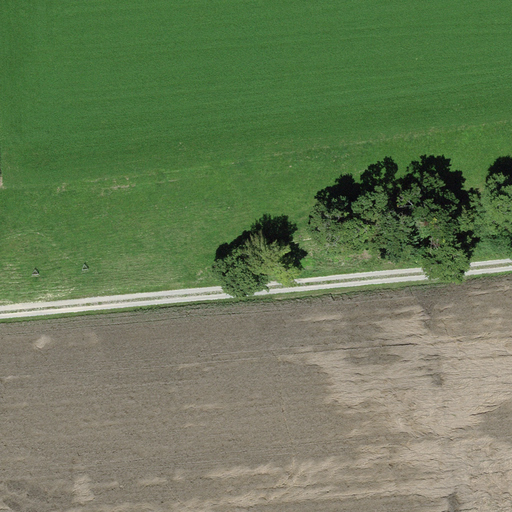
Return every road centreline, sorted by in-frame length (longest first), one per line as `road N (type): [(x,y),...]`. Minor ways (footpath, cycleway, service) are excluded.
road 1 (track): [(511,263),(0,312)]
road 2 (track): [(453,511),(422,273)]
